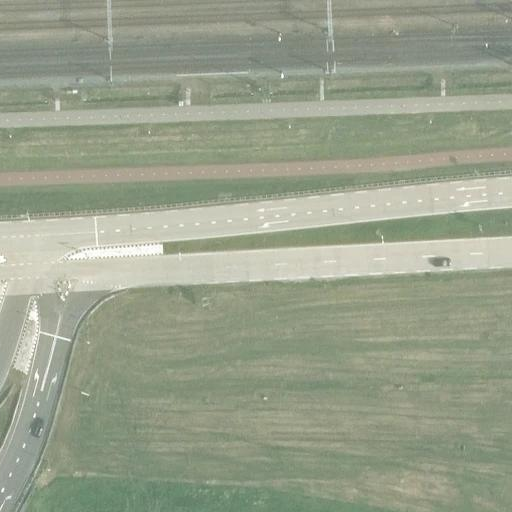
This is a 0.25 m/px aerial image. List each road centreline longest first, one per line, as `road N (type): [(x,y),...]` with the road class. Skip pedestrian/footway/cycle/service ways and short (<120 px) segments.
road 1 (secondary): [(511,193),(34,236)]
road 2 (secondary): [(130,272),(511,256)]
road 3 (secondary): [(0,494),(57,338)]
